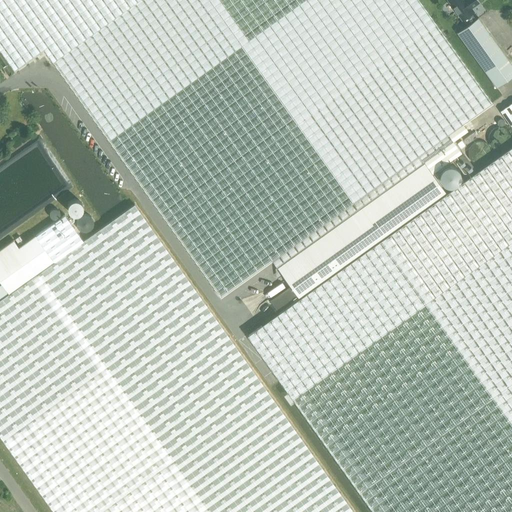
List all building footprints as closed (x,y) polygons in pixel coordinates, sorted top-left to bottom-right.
[(0,0),(0,47),(16,69),(21,65),(31,58),(43,49),(49,56),(53,62),(220,297),(272,260),(449,136),(448,134),(492,103),(417,0),(0,0)] [(447,0),(462,20),(463,19),(467,25),(475,19),(471,13),(473,11),(471,8),(478,3),(476,0),(447,0)] [(467,25),(456,33),(471,53),(496,88),(511,75),(511,66),(478,18),(475,19),(467,25)] [(511,101),(508,105),(500,111),(511,127),(511,126),(511,101)] [(473,132),(463,139),(466,144),(476,137),(473,132)] [(290,285),(269,300),(279,313),(299,298),(446,193),(432,173),(450,160),(461,152),(449,136),(272,260),(290,285)] [(446,193),(299,298),(247,335),(372,511),(511,511),(511,145),(476,171),(467,178),(446,193)] [(464,153),(454,160),(455,160),(467,178),(476,171),(469,160),(464,153)] [(459,177),(459,176),(458,173),(457,171),(456,169),(453,167),(449,166),(447,167),(445,167),(442,169),(441,171),(440,173),(439,176),(440,180),(440,182),(442,183),(444,185),(446,186),(448,186),(452,186),(453,185),(455,184),(458,181),(459,179),(459,177)] [(86,208),(77,198),(68,205),(77,216),(86,208)] [(64,215),(35,235),(53,261),(9,293),(0,299),(0,435),(54,511),(353,511),(134,204),(83,241),(64,215)] [(0,280),(2,283),(0,284),(0,299),(9,293),(53,261),(35,235),(18,247),(13,240),(0,249),(0,280)] [(19,235),(14,238),(18,244),(23,240),(19,235)]
